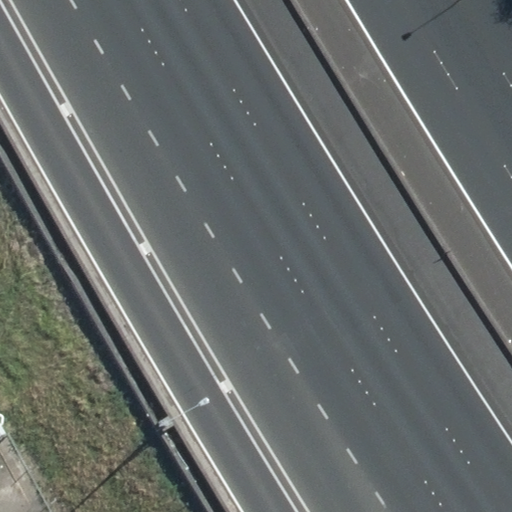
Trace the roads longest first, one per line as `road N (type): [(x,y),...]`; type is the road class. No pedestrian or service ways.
road 1 (motorway): [(508,511),(272,156)]
road 2 (motorway): [(369,511),(272,156)]
road 3 (motorway): [(403,0),(511,173)]
road 4 (motorway): [(272,156),(184,0)]
